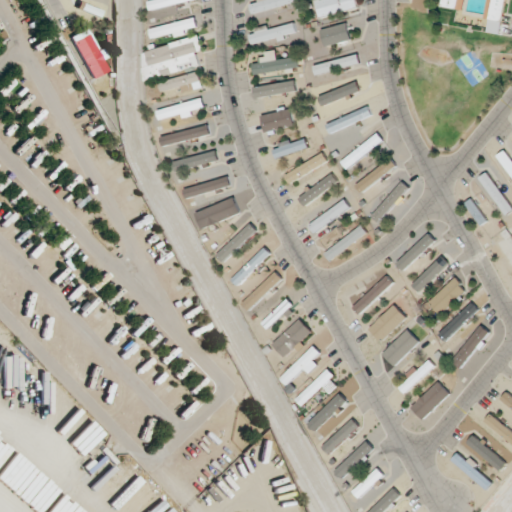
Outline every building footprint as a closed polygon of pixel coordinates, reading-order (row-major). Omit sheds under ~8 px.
[(258,0),(259,2),(250,4),(253,13),(297,2),(296,0),(258,0)] [(317,0),(320,14),(358,8),(357,0),(317,0)] [(505,0),(444,0),(443,7),(463,9),(464,0),(463,0),(487,0),(488,1),(492,1),(490,17),(489,29),(502,31),(505,0)] [(151,29),(153,38),(176,33),(177,37),(187,34),(186,29),(198,27),(195,17),(151,29)] [(279,37),(279,38),(297,33),(294,23),(269,29),(268,27),(249,31),(252,44),(279,37)] [(324,45),(351,41),(348,24),(321,28),(324,45)] [(91,78),(106,70),(101,60),(104,58),(87,27),(69,36),(91,78)] [(201,67),(197,52),(204,51),(200,37),(141,51),(148,79),(201,67)] [(261,62),(253,63),(254,74),(300,67),(298,56),(277,59),(276,52),(260,54),(261,62)] [(361,65),(359,56),(314,64),(316,73),(361,65)] [(160,82),(163,92),(182,87),(184,93),(204,87),(200,71),(160,82)] [(256,98),(297,90),(295,79),(254,88),(256,98)] [(319,96),(322,106),(361,90),(358,81),(319,96)] [(159,110),(161,119),(183,114),(184,118),(194,115),(193,110),(206,107),(203,98),(159,110)] [(373,115),(369,106),(327,124),(331,134),(373,115)] [(294,126),(291,109),(262,114),(265,131),(294,126)] [(211,135),(209,125),(162,136),(164,146),(211,135)] [(348,169),(384,140),(378,132),(342,161),(348,169)] [(273,147),(277,158),(309,147),(306,138),(292,143),(291,141),(273,147)] [(511,157),(507,149),(499,154),(511,177),(511,157)] [(329,163),(325,154),(284,173),(289,182),(329,163)] [(357,185),(363,193),(397,165),(391,158),(357,185)] [(480,177),(506,215),(511,211),(511,206),(488,171),(480,177)] [(299,197),(305,206),(339,181),(333,173),(299,197)] [(232,185),(229,175),(185,189),(187,198),(232,185)] [(410,187),(404,182),(373,215),(379,221),(410,187)] [(197,213),(204,228),(241,213),(234,197),(197,213)] [(351,207),(345,199),(310,225),(316,233),(351,207)] [(258,230),(251,223),(218,254),(225,261),(258,230)] [(368,232),(362,225),(325,253),(331,261),(368,232)] [(398,263),(404,270),(436,240),(429,233),(398,263)] [(511,265),(511,244),(507,237),(497,244),(511,265)] [(233,279),(239,285),(271,253),(266,247),(233,279)] [(412,286),(420,294),(443,272),(442,270),(452,261),(445,254),(412,286)] [(243,303),(250,310),(283,278),(277,271),(243,303)] [(394,282),(388,275),(354,307),(361,314),(394,282)] [(429,304),(441,315),(467,289),(455,277),(429,304)] [(446,341),(479,309),(472,302),(439,334),(446,341)] [(407,317),(395,304),(370,328),(382,341),(407,317)] [(313,332),(301,319),(274,344),(286,357),(313,332)] [(461,368),(490,332),(482,325),(453,361),(461,368)] [(420,341),(408,329),(383,354),(395,366),(420,341)] [(281,377),(288,384),(321,353),(315,346),(281,377)] [(436,367),(431,360),(418,369),(416,366),(407,373),(411,378),(400,387),(405,392),(436,367)] [(297,398),(304,406),(325,387),(331,394),(339,387),(332,379),(335,375),(329,369),(297,398)] [(451,394),(439,381),(412,407),(424,419),(451,394)] [(511,395),(508,391),(501,399),(511,407),(511,395)] [(351,402),(342,393),(306,426),(313,433),(336,412),(338,414),(351,402)] [(511,430),(492,413),(485,421),(511,442),(511,430)] [(324,447),(331,454),(360,426),(353,418),(324,447)] [(374,449),(367,441),(335,471),(342,478),(374,449)] [(494,481),(468,460),(458,453),(452,460),(488,489),(494,481)] [(353,491),(360,498),(385,475),(378,468),(353,491)] [(383,511),(401,496),(394,488),(370,511),(383,511)]
